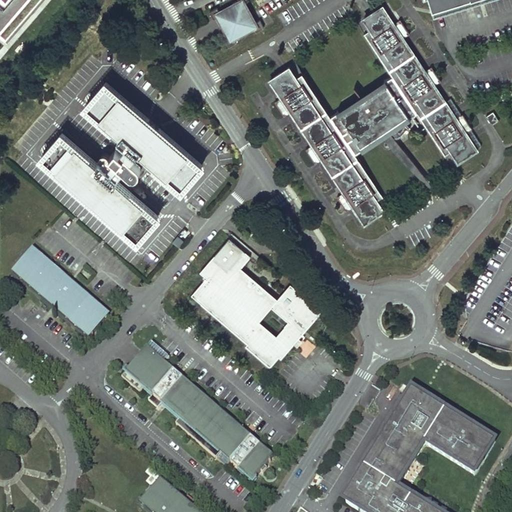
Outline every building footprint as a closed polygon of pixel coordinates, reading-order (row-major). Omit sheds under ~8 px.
[(0,0),(0,32),(6,38),(39,0),(0,0)] [(255,31),(264,27),(260,19),(254,22),(244,2),(247,0),(239,0),(239,1),(222,10),(228,21),(223,23),(230,35),(225,38),(229,45),(236,41),(234,36),(252,26),(255,31)] [(268,77),(363,222),(382,209),(375,199),(382,195),(370,176),(354,152),(361,147),(359,144),(383,128),(386,132),(387,133),(389,135),(390,135),(391,136),(393,138),(395,138),(397,139),(399,139),(401,138),(403,137),(405,136),(412,126),(403,120),(416,111),(444,154),(450,150),(457,160),(476,148),(381,3),(362,16),(364,19),(369,26),(362,30),(391,74),(383,79),(385,82),(338,112),(336,109),(329,114),(322,104),(300,71),(294,75),(287,65),(268,77)] [(213,18),(219,15),(221,14),(220,11),(217,6),(209,10),(213,18)] [(221,14),(219,15),(223,23),(228,21),(222,10),(220,11),(221,14)] [(335,108),(336,109),(338,112),(385,82),(383,79),(383,77),(335,108)] [(41,156),(138,240),(159,215),(117,179),(123,171),(130,176),(134,177),(138,176),(141,172),(140,168),(138,164),(132,160),(139,152),(182,189),(203,165),(106,81),(85,105),(119,135),(117,139),(125,146),(121,151),(117,148),(110,157),(113,160),(108,166),(100,159),(97,162),(62,131),(41,156)] [(498,119),(492,109),(485,114),(491,123),(498,119)] [(386,132),(383,128),(359,144),(361,147),(362,148),(386,132)] [(229,237),(199,271),(205,277),(192,294),(246,342),(245,345),(270,366),(278,356),(280,358),(296,339),(322,310),(290,283),(277,298),(242,266),(250,256),(229,237)] [(93,339),(92,338),(110,317),(91,300),(33,249),(11,274),(13,275),(11,277),(89,345),(93,339)] [(306,339),(299,347),(308,355),(315,347),(306,339)] [(133,364),(121,379),(139,394),(144,389),(153,396),(148,402),(157,410),(162,404),(180,419),(175,425),(217,460),(225,451),(234,458),(230,462),(231,463),(230,464),(237,470),(238,469),(252,481),(260,472),(262,473),(266,469),(264,467),(272,457),(242,431),(243,429),(202,394),(200,396),(164,365),(169,359),(151,344),(139,358),(142,361),(137,368),(133,364)] [(142,361),(139,358),(133,364),(137,368),(142,361)] [(491,443),(410,394),(350,492),(353,494),(347,504),(359,511),(360,508),(364,510),(362,511),(425,511),(393,492),(421,447),(470,477),(491,443)] [(195,511),(160,481),(151,491),(149,489),(145,493),(148,495),(139,505),(148,511),(195,511)]
